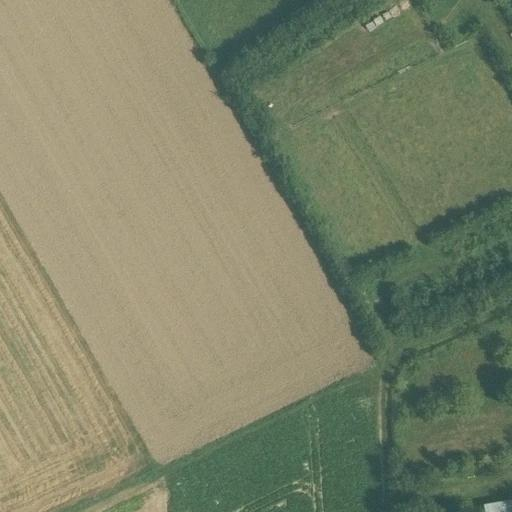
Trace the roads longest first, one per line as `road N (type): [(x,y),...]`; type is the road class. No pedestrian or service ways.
road 1 (track): [(80,511),(511,304)]
road 2 (track): [(387,363),(381,395),(388,511)]
